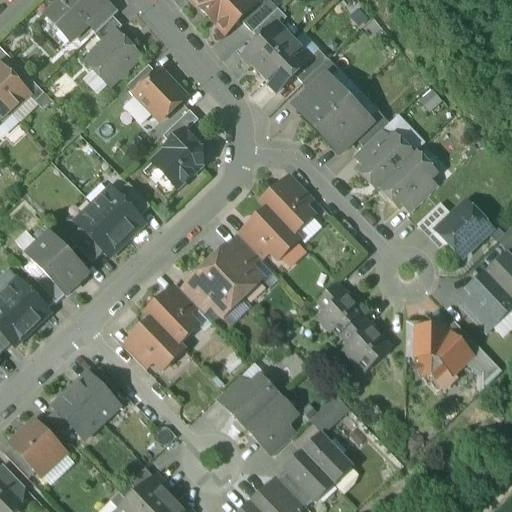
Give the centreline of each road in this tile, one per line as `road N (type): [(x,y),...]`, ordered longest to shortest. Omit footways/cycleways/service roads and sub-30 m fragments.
road 1 (residential): [(241,153),(231,190),(88,330)]
road 2 (residential): [(404,273),(290,159),(241,153)]
road 3 (residential): [(140,0),(234,111),(241,153)]
road 4 (residential): [(216,467),(88,330)]
road 5 (residential): [(88,330),(0,412)]
